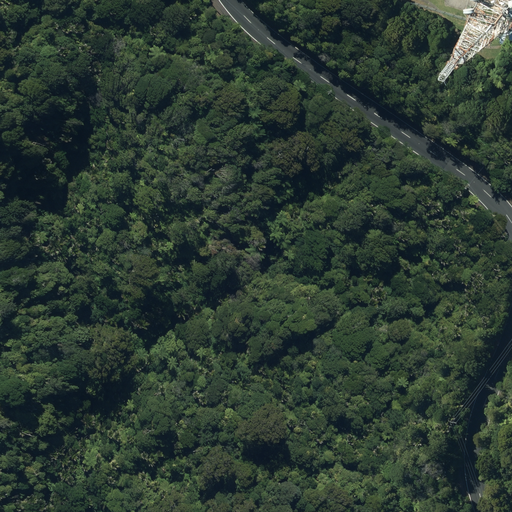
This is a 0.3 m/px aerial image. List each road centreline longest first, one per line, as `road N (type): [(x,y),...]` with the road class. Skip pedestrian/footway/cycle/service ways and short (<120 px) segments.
road 1 (tertiary): [(229,0),(268,38),(477,185),(511,225)]
road 2 (tertiary): [(511,339),(476,436),(485,511)]
